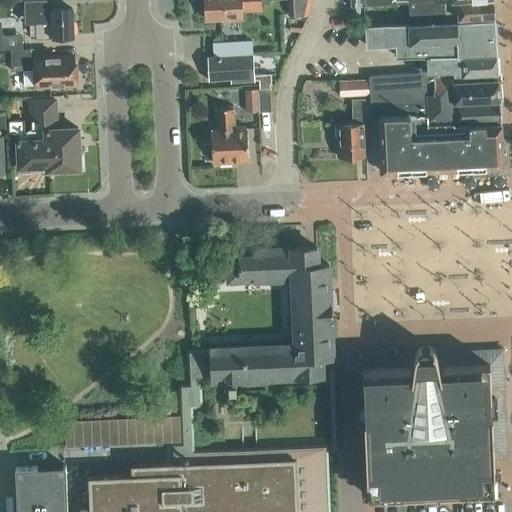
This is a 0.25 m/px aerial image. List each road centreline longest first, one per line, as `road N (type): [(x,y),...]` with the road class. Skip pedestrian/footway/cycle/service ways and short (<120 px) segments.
road 1 (residential): [(170,207),(167,38),(139,24)]
road 2 (residential): [(139,24),(120,42),(125,208)]
road 3 (residential): [(0,214),(125,208)]
